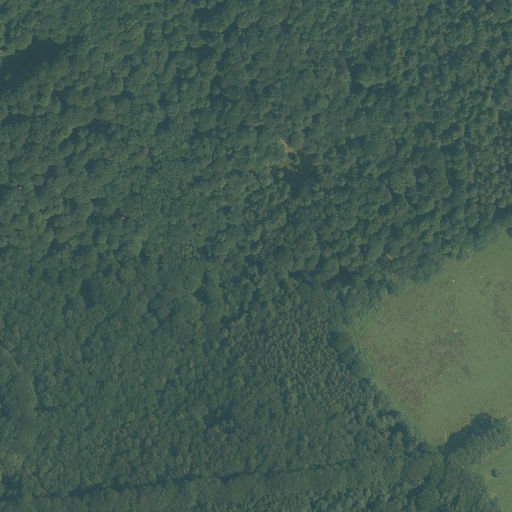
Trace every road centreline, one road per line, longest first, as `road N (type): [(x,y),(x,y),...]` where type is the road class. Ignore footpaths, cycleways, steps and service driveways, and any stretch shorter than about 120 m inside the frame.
road 1 (track): [(348,67),(259,158),(236,196),(195,307),(189,361),(157,409),(0,503)]
road 2 (track): [(502,217),(387,82)]
